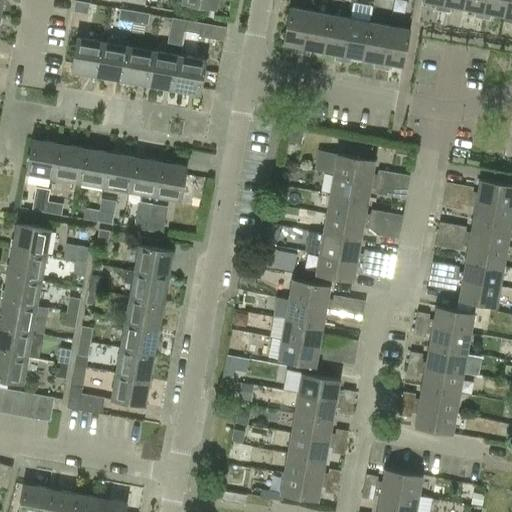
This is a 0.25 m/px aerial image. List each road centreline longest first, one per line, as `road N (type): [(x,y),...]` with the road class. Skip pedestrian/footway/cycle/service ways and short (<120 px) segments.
road 1 (residential): [(345,511),(378,313),(410,253),(430,114)]
road 2 (residential): [(179,474),(247,82)]
road 3 (unknown): [(32,84),(240,124)]
road 4 (residential): [(430,114),(247,82)]
road 5 (residential): [(179,474),(0,446)]
